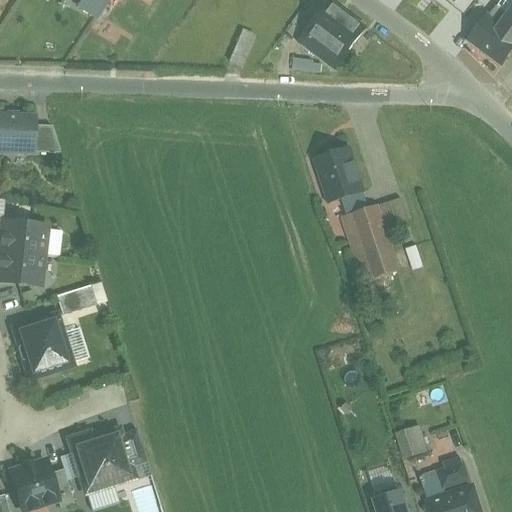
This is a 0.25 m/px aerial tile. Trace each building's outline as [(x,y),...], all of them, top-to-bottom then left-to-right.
[(111,0),(84,0),(79,7),(98,20),(111,0)] [(443,0),(466,17),(479,0),(443,0)] [(366,29),(330,2),(300,43),(336,69),(366,29)] [(508,17),(497,9),(490,19),(501,27),(508,17)] [(490,19),(487,17),(468,43),(503,68),(511,55),(511,10),(508,17),(501,27),(490,19)] [(257,36),(245,31),(232,62),(244,68),(257,36)] [(314,62),(295,60),(294,70),(322,73),(323,65),(314,64),(314,62)] [(35,118),(0,116),(0,151),(34,153),(35,126),(35,118)] [(53,127),(35,126),(34,153),(62,154),(53,127)] [(351,150),(316,161),(330,204),(343,200),(348,217),(370,210),(365,193),(365,192),(351,150)] [(402,199),(380,206),(388,229),(410,222),(402,199)] [(348,217),(344,218),(366,283),(400,272),(379,207),(370,210),(348,217)] [(48,227),(4,223),(1,252),(44,257),(48,227)] [(418,246),(407,250),(414,271),(425,268),(418,246)] [(44,257),(1,252),(0,258),(0,282),(41,287),(44,257)] [(92,287),(57,297),(63,317),(98,306),(92,287)] [(53,316),(35,321),(34,324),(35,326),(18,331),(32,377),(43,373),(44,375),(46,377),(59,372),(60,370),(60,368),(70,365),(66,350),(68,349),(69,347),(65,334),(62,333),(61,333),(55,317),(53,316)] [(138,430),(120,436),(131,469),(148,463),(138,430)] [(418,430),(399,436),(407,458),(426,452),(418,430)] [(119,432),(93,440),(91,433),(69,440),(74,454),(72,455),(73,456),(76,455),(84,480),(86,480),(86,479),(96,476),(100,486),(99,486),(100,488),(133,477),(131,469),(120,436),(119,432)] [(462,460),(449,464),(451,470),(440,473),(445,488),(469,480),(462,460)] [(34,463),(23,467),(23,470),(11,473),(23,511),(58,500),(59,500),(51,474),(47,462),(35,466),(34,463)] [(65,470),(51,474),(59,500),(58,500),(61,509),(75,504),(65,473),(65,470)] [(71,471),(65,473),(68,481),(74,480),(71,471)] [(440,473),(424,479),(424,478),(421,478),(422,481),(429,502),(448,496),(445,488),(440,473)] [(408,511),(402,488),(371,497),(375,511),(408,511)] [(448,496),(429,502),(432,511),(481,511),(474,488),(448,496)] [(10,511),(5,496),(0,497),(0,511),(10,511)]
